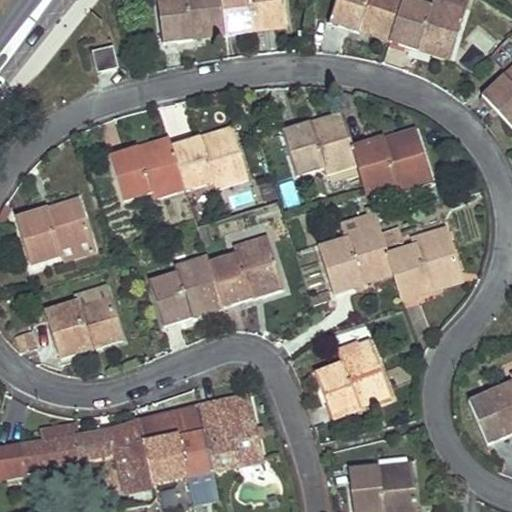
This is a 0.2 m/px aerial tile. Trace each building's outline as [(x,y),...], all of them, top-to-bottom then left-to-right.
[(167,0),(163,1),(169,48),(230,40),(224,0),(167,0)] [(224,0),(230,40),(293,31),(288,0),(224,0)] [(343,0),(335,29),(394,47),(408,1),(408,0),(343,0)] [(437,0),(434,9),(408,1),(394,47),(455,66),(472,13),(468,11),(470,5),(456,0),(437,0)] [(112,45),(92,50),(98,71),(117,66),(112,45)] [(511,77),(488,98),(511,124),(511,77)] [(345,116),(287,135),(301,180),(329,171),(331,177),(361,166),(356,151),(345,116)] [(237,131),(177,150),(190,193),(191,195),(218,186),(220,193),(253,183),(237,131)] [(417,132),(356,151),(361,166),(371,196),(400,187),(402,193),(433,183),(417,132)] [(173,141),(115,159),(130,205),(156,196),(159,203),(190,193),(177,150),(173,141)] [(82,204),(23,223),(37,268),(66,258),(64,253),(94,243),(82,204)] [(381,225),(377,214),(345,227),(348,236),(351,235),(381,225)] [(352,242),(323,252),(338,294),(397,274),(391,257),(381,225),(351,235),(352,242)] [(418,249),(391,257),(397,274),(406,303),(465,283),(448,233),(415,243),(418,249)] [(403,234),(391,240),(396,253),(409,249),(403,234)] [(240,256),(213,265),(227,311),(288,292),(271,239),(238,250),(240,256)] [(94,243),(64,253),(66,258),(69,267),(99,258),(94,243)] [(181,276),(154,285),(169,330),(227,311),(213,265),(210,258),(179,269),(181,276)] [(107,290),(78,299),(80,306),(82,311),(111,303),(107,290)] [(80,306),(52,315),(66,359),(126,340),(111,303),(82,311),(80,306)] [(38,336),(22,342),(27,356),(44,352),(38,336)] [(346,367),(319,377),(336,419),(393,397),(374,348),(344,360),(346,367)] [(511,385),(472,403),(491,447),(511,437),(511,385)] [(251,399),(200,411),(214,474),(264,465),(251,399)] [(200,411),(142,425),(157,487),(214,474),(200,411)] [(45,446),(0,453),(0,471),(2,481),(30,476),(29,472),(118,454),(130,496),(158,490),(157,487),(142,425),(78,440),(45,446)] [(76,427),(44,433),(45,446),(78,440),(76,427)] [(419,511),(414,465),(353,471),(357,511),(419,511)]
